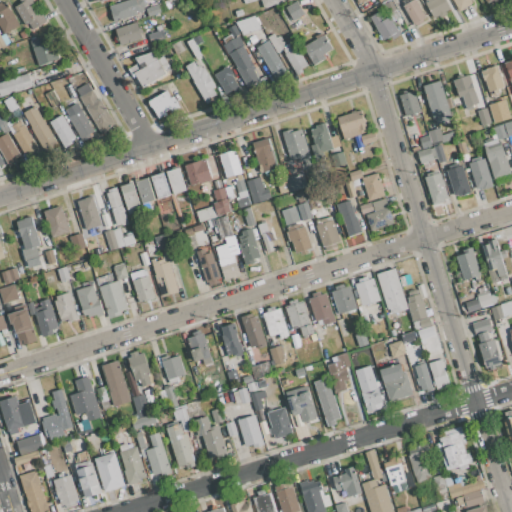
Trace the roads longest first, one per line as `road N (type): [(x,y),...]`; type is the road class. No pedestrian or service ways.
road 1 (residential): [(0,196),(511,25)]
road 2 (residential): [(0,378),(511,210)]
road 3 (residential): [(335,0),(381,88),(477,402)]
road 4 (residential): [(131,511),(511,390)]
road 5 (residential): [(65,0),(151,145)]
